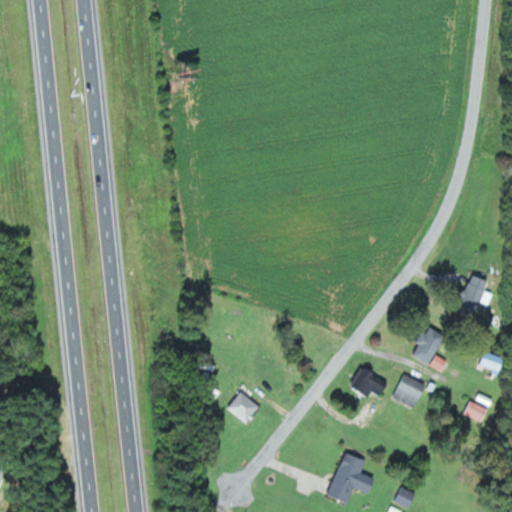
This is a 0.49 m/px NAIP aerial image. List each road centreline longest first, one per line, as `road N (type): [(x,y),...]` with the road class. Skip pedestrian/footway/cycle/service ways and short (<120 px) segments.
road 1 (residential): [(235,489),(440,222),(470,134),(485,0)]
road 2 (motorway): [(140,511),(87,0)]
road 3 (motorway): [(36,0),(89,511)]
